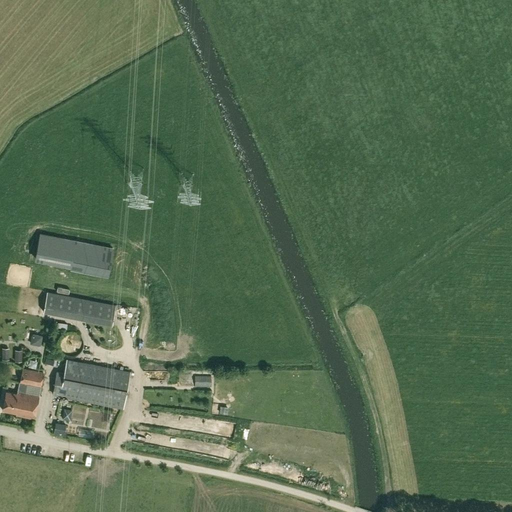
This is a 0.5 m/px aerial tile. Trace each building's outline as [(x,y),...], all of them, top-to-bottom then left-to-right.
[(73,266),(73,264),(110,271),(114,249),(42,234),(37,259),(73,266)] [(44,311),(113,325),(117,306),(48,292),(44,311)] [(64,349),(77,337),(69,328),(56,340),(64,349)] [(43,336),(32,334),(30,345),(40,347),(43,336)] [(67,359),(65,372),(58,371),(53,394),(124,409),(131,373),(67,359)] [(23,368),(19,382),(18,392),(17,393),(6,391),(2,410),(17,413),(17,415),(34,419),(39,396),(25,393),(27,384),(41,387),(44,372),(23,368)] [(191,383),(191,369),(179,369),(179,383),(191,383)] [(211,376),(195,375),(195,385),(211,386),(211,376)] [(57,408),(49,408),(49,417),(57,417),(57,408)] [(73,411),(64,409),(62,421),(70,422),(73,411)] [(64,435),(66,425),(56,423),(54,433),(64,435)]
